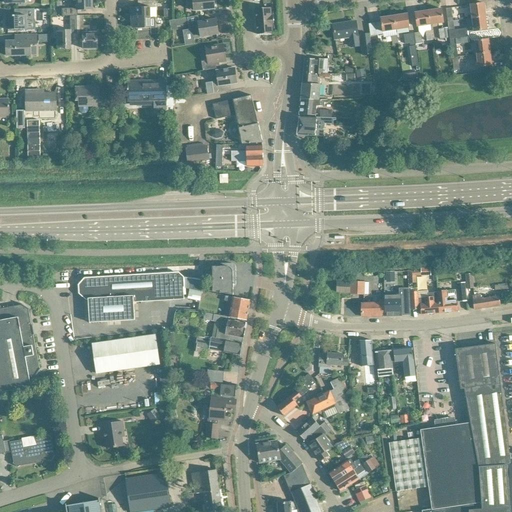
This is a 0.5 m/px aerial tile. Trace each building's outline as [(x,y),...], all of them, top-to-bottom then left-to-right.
[(73,9),(62,9),(62,17),(70,17),(77,17),(77,16),(77,10),(93,10),(92,0),(71,0),(71,2),(73,3),(73,9)] [(195,14),(215,12),(213,0),(184,0),(185,1),(192,0),(193,0),(194,4),(192,4),(191,6),(191,11),(193,13),(195,12),(195,14)] [(126,19),(150,18),(150,8),(153,8),(152,2),(138,2),(138,8),(131,8),(131,15),(126,15),(126,19)] [(472,18),(485,17),(484,3),(470,5),(472,18)] [(270,8),(255,9),(257,35),(272,33),(272,25),(274,25),(273,16),(271,16),(270,8)] [(34,9),(29,9),(15,10),(19,10),(19,16),(6,16),(6,30),(27,29),(27,22),(35,21),(34,9)] [(428,11),(430,25),(443,23),(441,9),(428,11)] [(417,27),(430,25),(428,11),(415,13),(417,27)] [(394,16),(396,30),(409,28),(407,14),(394,16)] [(77,37),(77,40),(83,40),(83,49),(97,49),(97,44),(97,36),(97,33),(90,33),(89,26),(83,26),(83,16),(77,17),(77,37)] [(383,32),(396,30),(394,16),(381,18),(383,32)] [(77,40),(77,37),(77,17),(70,17),(71,30),(57,31),(57,49),(66,49),(71,49),(71,34),(77,34),(77,40)] [(485,17),(472,18),(474,31),(487,30),(485,17)] [(150,18),(126,19),(126,22),(132,22),(132,29),(137,29),(137,35),(156,35),(155,18),(150,18)] [(187,19),(170,22),(172,32),(178,31),(177,27),(188,25),(188,24),(187,19)] [(189,30),(183,30),(185,45),(186,45),(192,44),(194,44),(193,39),(202,38),(201,37),(218,34),(216,20),(206,21),(191,24),(188,24),(188,25),(189,30)] [(450,40),(468,37),(467,29),(454,30),(453,21),(448,21),(448,28),(450,38),(450,40)] [(358,36),(357,32),(355,22),(333,25),(335,40),(350,37),(351,47),(358,46),(357,36),(358,36)] [(440,40),(450,38),(448,28),(439,30),(440,40)] [(6,42),(7,56),(31,55),(30,45),(37,45),(37,33),(15,34),(19,34),(19,42),(6,42)] [(359,36),(361,57),(372,56),(369,34),(359,36)] [(410,45),(416,44),(414,34),(404,35),(406,44),(410,44),(410,45)] [(452,58),(458,57),(456,45),(469,43),(468,37),(450,40),(452,58)] [(477,55),(490,53),(488,40),(475,41),(477,55)] [(223,46),(214,47),(205,48),(207,61),(202,62),(203,71),(220,68),(219,60),(226,59),(223,46)] [(416,46),(409,47),(413,67),(419,66),(416,46)] [(490,53),(477,55),(478,68),(491,66),(490,53)] [(303,75),(303,76),(327,74),(328,74),(328,59),(326,59),(305,59),(303,75)] [(234,68),(224,70),(216,71),(218,81),(206,83),(207,95),(231,91),(230,84),(237,83),(234,68)] [(301,100),(328,101),(328,97),(320,97),(321,79),(331,79),(331,74),(328,74),(327,74),(303,76),(301,100)] [(166,81),(128,81),(128,102),(154,102),(154,111),(166,111),(166,107),(174,106),(173,86),(166,87),(166,81)] [(78,106),(79,106),(80,111),(82,114),(86,113),(89,111),(88,106),(98,106),(98,109),(107,109),(107,93),(99,93),(99,86),(91,86),(91,87),(76,88),(76,100),(78,100),(78,106)] [(37,91),(26,91),(26,111),(46,111),(46,116),(57,116),(57,110),(56,110),(56,94),(37,94),(37,91)] [(251,95),(213,104),(216,119),(236,115),(243,144),(263,143),(251,95)] [(8,107),(9,107),(9,106),(8,106),(8,99),(0,99),(0,117),(8,118),(8,107)] [(329,101),(328,101),(301,100),(299,115),(312,115),(316,115),(316,106),(324,106),(324,103),(329,103),(329,101)] [(17,111),(17,129),(25,128),(25,111),(17,111)] [(332,119),(320,118),(299,117),(297,135),(324,137),(325,125),(333,125),(333,121),(336,121),(336,119),(332,119)] [(207,145),(185,148),(187,162),(209,159),(208,154),(207,145)] [(231,157),(263,156),(262,146),(246,146),(246,151),(231,152),(231,157)] [(263,156),(231,157),(231,162),(247,162),(247,166),(263,166),(263,156)] [(232,263),(231,263),(221,264),(221,266),(212,267),(212,277),(212,291),(220,291),(220,293),(223,293),(233,295),(233,284),(236,284),(236,269),(236,268),(235,267),(235,266),(234,265),(234,264),(233,264),(232,263)] [(184,299),(183,288),(183,278),(178,274),(85,279),(81,284),(82,295),(86,299),(88,299),(89,323),(135,320),(134,303),(184,299)] [(336,292),(340,292),(349,293),(350,293),(350,283),(337,282),(336,292)] [(364,282),(352,282),(351,294),(364,295),(364,282)] [(466,301),(465,287),(465,283),(457,284),(459,302),(466,301)] [(384,316),(401,316),(401,308),(410,307),(409,288),(399,288),(399,296),(384,296),(384,301),(384,316)] [(437,292),(439,313),(448,312),(458,311),(457,300),(447,301),(446,291),(438,292),(437,292)] [(498,291),(489,293),(488,293),(488,291),(480,293),(480,294),(472,296),(474,310),(500,305),(498,291)] [(439,313),(437,292),(428,293),(428,298),(418,299),(418,292),(410,293),(412,309),(421,309),(421,315),(439,313)] [(231,302),(229,317),(247,321),(250,300),(225,296),(224,301),(231,302)] [(362,317),(384,316),(384,301),(379,301),(379,303),(361,304),(362,317)] [(33,335),(34,335),(32,325),(31,326),(29,311),(29,309),(22,304),(21,305),(1,309),(1,306),(0,305),(0,392),(31,387),(29,377),(34,376),(35,377),(40,369),(39,368),(33,335)] [(228,319),(229,317),(214,314),(213,322),(218,323),(215,339),(242,344),(245,329),(246,323),(228,319)] [(156,335),(102,342),(93,344),(97,374),(160,365),(156,335)] [(204,337),(202,348),(209,349),(209,347),(225,350),(224,352),(230,354),(240,355),(242,344),(215,339),(208,338),(204,337)] [(372,341),(359,340),(360,354),(361,366),(374,365),(373,353),(372,341)] [(495,344),(455,349),(460,389),(464,389),(467,404),(470,423),(478,468),(482,508),(469,509),(469,511),(511,511),(511,454),(510,454),(502,399),(495,344)] [(342,359),(343,354),(343,349),(328,348),(327,354),(320,354),(319,370),(329,371),(330,365),(342,366),(342,365),(348,366),(348,360),(342,359)] [(415,380),(413,358),(412,348),(393,350),(395,362),(403,361),(405,381),(415,380)] [(393,375),(392,361),(391,351),(376,352),(378,377),(393,375)] [(211,383),(223,384),(224,372),(212,371),(211,383)] [(316,382),(315,382),(309,374),(301,380),(304,385),(277,407),(284,416),(297,405),(294,402),(311,388),(310,387),(316,382)] [(319,378),(315,381),(321,391),(325,388),(319,378)] [(333,389),(343,385),(339,378),(329,383),(333,389)] [(236,385),(223,384),(211,383),(210,383),(211,390),(221,391),(221,396),(235,397),(236,385)] [(343,385),(333,389),(307,402),(313,413),(318,411),(322,409),(324,413),(326,418),(338,412),(339,414),(349,408),(344,398),(348,396),(343,385)] [(396,410),(395,397),(388,398),(389,410),(396,410)] [(236,400),(235,400),(211,398),(209,419),(225,420),(226,410),(235,411),(236,400)] [(161,418),(155,409),(146,415),(152,424),(161,418)] [(409,423),(408,415),(400,416),(400,418),(398,418),(399,424),(409,423)] [(304,425),(296,432),(304,440),(306,439),(311,434),(320,426),(321,426),(313,417),(304,425)] [(422,511),(469,511),(469,509),(482,508),(478,468),(470,423),(456,425),(455,419),(434,422),(435,428),(420,430),(421,438),(389,443),(396,491),(429,487),(432,509),(422,511)] [(121,430),(123,430),(122,421),(110,423),(100,424),(102,433),(105,433),(107,449),(123,446),(121,430)] [(207,423),(206,437),(217,438),(218,424),(207,423)] [(324,423),(320,426),(323,430),(326,433),(327,434),(331,431),(328,427),(324,423)] [(311,434),(306,439),(310,444),(309,444),(318,457),(321,461),(328,456),(325,452),(326,451),(333,446),(324,434),(326,433),(323,430),(320,426),(311,434)] [(45,435),(36,437),(11,442),(11,440),(4,441),(2,436),(0,436),(0,454),(12,452),(14,462),(13,463),(18,467),(19,466),(50,460),(51,461),(55,456),(54,455),(51,439),(52,438),(46,434),(45,435)] [(291,473),(302,464),(286,445),(279,452),(277,441),(257,444),(260,463),(280,459),(291,473)] [(335,444),(345,458),(354,451),(346,441),(342,441),(335,444)] [(368,472),(379,465),(372,456),(362,464),(368,472)] [(334,482),(362,464),(358,459),(345,468),(343,464),(329,473),(334,482)] [(311,485),(302,464),(291,473),(284,476),(291,493),(292,493),(295,500),(293,502),(277,503),(278,511),(291,511),(295,510),(298,508),(299,511),(321,511),(310,485),(311,485)] [(362,464),(334,482),(340,491),(354,482),(354,481),(359,478),(356,474),(365,469),(362,464)] [(192,474),(193,484),(195,494),(203,492),(206,511),(222,510),(216,470),(192,474)] [(133,511),(171,507),(167,484),(166,474),(126,480),(130,511),(133,511)] [(366,486),(365,484),(364,482),(355,486),(356,490),(366,486)] [(357,496),(368,491),(366,486),(356,490),(354,491),(357,496)] [(268,495),(278,492),(277,487),(266,491),(268,495)] [(368,491),(357,496),(359,502),(371,497),(368,491)] [(100,511),(99,501),(69,506),(69,511),(100,511)]
